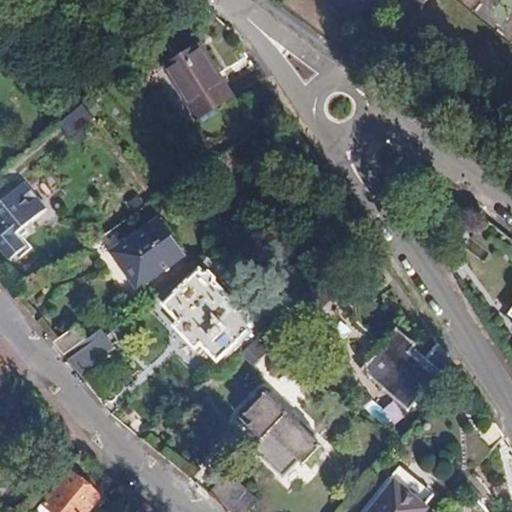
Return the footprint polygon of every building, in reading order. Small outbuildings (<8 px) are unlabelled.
[(417,0),(421,2),(422,0),(334,0),(358,19),(369,5),(377,12),(386,0),(417,0)] [(511,0),(481,0),(474,10),(499,29),(511,10),(511,0)] [(232,97),(198,47),(162,73),(197,122),(232,97)] [(69,137),(95,115),(84,102),(58,123),(69,137)] [(25,243),(15,230),(43,207),(22,181),(0,199),(0,219),(3,223),(0,225),(0,243),(10,256),(25,243)] [(109,252),(163,215),(154,202),(99,239),(109,252)] [(136,288),(185,254),(161,219),(112,252),(136,288)] [(256,324),(204,265),(196,274),(193,269),(168,286),(173,294),(168,299),(182,315),(177,320),(198,343),(203,339),(219,357),(256,324)] [(80,376),(119,349),(102,326),(62,353),(80,376)] [(416,343),(397,326),(361,368),(408,408),(438,373),(409,350),(415,344),(416,343)] [(262,335),(244,355),(270,380),(289,361),(262,335)] [(443,368),(415,344),(409,350),(438,373),(443,368)] [(325,447),(273,390),(245,414),(264,434),(256,442),(285,474),(303,458),(308,463),(325,447)] [(482,458),(501,434),(490,417),(468,447),(482,458)] [(52,511),(84,511),(113,480),(96,465),(82,481),(69,471),(41,502),(52,511)] [(256,511),(263,504),(229,478),(214,499),(229,511),(256,511)] [(416,511),(423,504),(391,481),(366,511),(416,511)]
